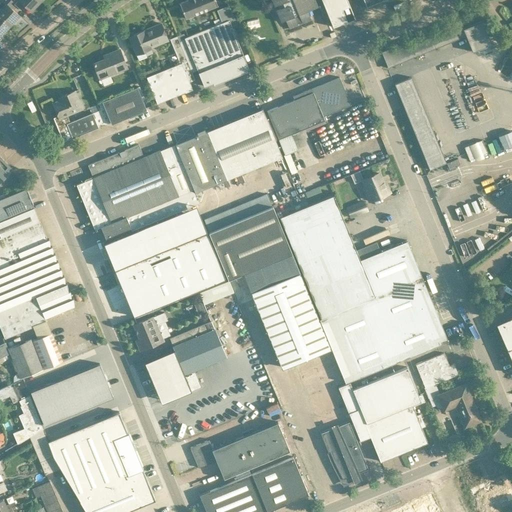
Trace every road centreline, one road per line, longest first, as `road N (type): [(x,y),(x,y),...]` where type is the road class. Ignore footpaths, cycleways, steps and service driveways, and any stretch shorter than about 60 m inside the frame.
road 1 (unclassified): [(511,429),(354,41)]
road 2 (tertiary): [(183,511),(42,168)]
road 3 (unclassified): [(354,41),(42,168)]
road 4 (tertiary): [(511,434),(324,511)]
road 5 (tertiary): [(119,0),(15,91)]
